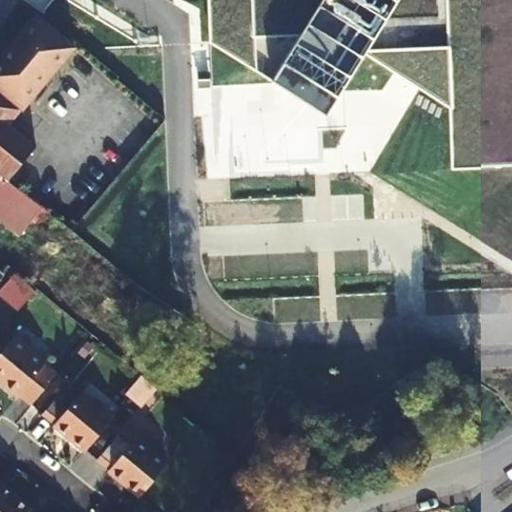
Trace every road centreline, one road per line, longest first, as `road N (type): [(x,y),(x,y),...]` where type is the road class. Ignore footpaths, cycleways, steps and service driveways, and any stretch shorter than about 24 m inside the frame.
road 1 (residential): [(341,511),(511,451)]
road 2 (residential): [(0,437),(100,511)]
